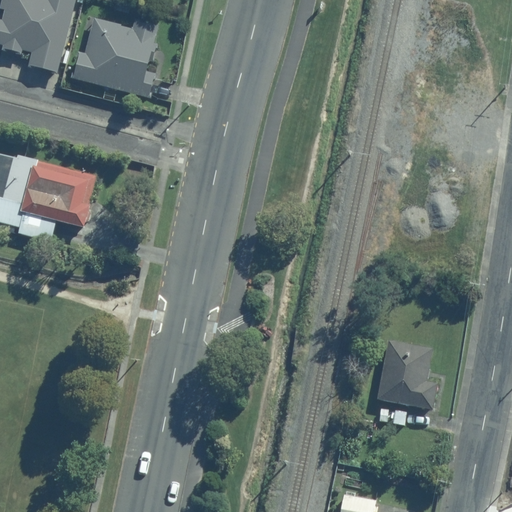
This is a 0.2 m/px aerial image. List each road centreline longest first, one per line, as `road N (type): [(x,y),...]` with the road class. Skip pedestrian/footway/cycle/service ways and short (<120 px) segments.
road 1 (secondary): [(143,511),(219,157)]
road 2 (residential): [(511,255),(466,511)]
road 3 (residential): [(219,157),(0,104)]
road 4 (secondary): [(219,157),(257,0)]
